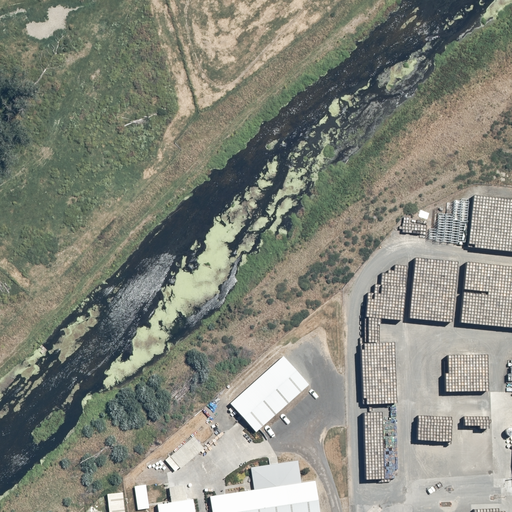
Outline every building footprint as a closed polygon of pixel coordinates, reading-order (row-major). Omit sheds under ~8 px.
[(283,355),(230,405),(257,434),(311,385),(283,355)] [(204,448),(193,435),(164,460),(174,471),(179,467),(180,468),(204,448)] [(255,492),(212,498),(214,511),(321,511),(317,480),(301,482),(298,461),(252,468),(255,492)] [(148,508),(145,484),(134,485),(137,509),(148,508)] [(196,511),(194,500),(157,505),(158,511),(196,511)]
